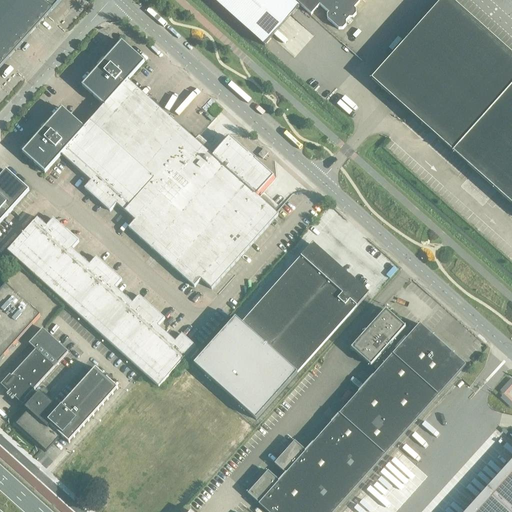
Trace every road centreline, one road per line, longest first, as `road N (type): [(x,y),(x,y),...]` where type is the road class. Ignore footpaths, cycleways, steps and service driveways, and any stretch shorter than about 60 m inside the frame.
road 1 (tertiary): [(511,353),(121,0)]
road 2 (unclassified): [(0,123),(114,0)]
